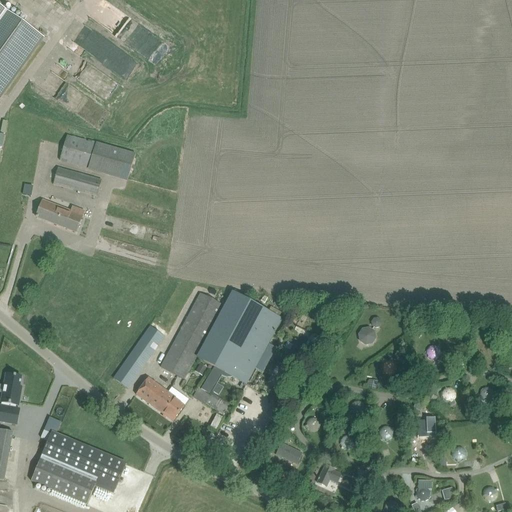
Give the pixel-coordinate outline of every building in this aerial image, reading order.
[(55,0),(49,8),(56,13),(62,3),(58,0),(55,0)] [(0,98),(45,39),(0,6),(0,98)] [(104,30),(151,62),(161,48),(114,15),(104,30)] [(88,53),(100,65),(114,52),(102,40),(88,53)] [(60,72),(97,95),(104,85),(95,80),(102,68),(77,53),(75,57),(70,54),(60,72)] [(122,71),(126,59),(112,54),(107,69),(115,72),(116,68),(122,71)] [(128,180),(136,153),(68,134),(60,161),(128,180)] [(0,151),(0,212),(22,216),(32,156),(0,151)] [(54,185),(88,195),(97,197),(102,181),(59,169),(54,185)] [(36,217),(56,225),(62,208),(42,201),(36,217)] [(62,208),(56,225),(76,232),(84,212),(72,207),(70,211),(62,208)] [(0,231),(0,239),(7,241),(8,233),(0,231)] [(161,369),(184,381),(224,307),(201,295),(161,369)] [(201,353),(201,354),(201,356),(202,359),(204,361),(214,367),(206,381),(201,390),(211,395),(213,392),(219,395),(221,393),(223,388),(217,385),(222,376),(223,377),(225,377),(226,378),(227,378),(228,378),(229,378),(233,377),(247,385),(265,351),(271,355),(274,354),(277,348),(269,344),(280,322),(282,319),(279,317),(268,312),(265,310),(241,297),(239,296),(237,296),(234,296),(232,297),(230,298),(202,349),(201,353)] [(375,328),(379,328),(382,324),(381,320),(378,318),(374,318),(371,322),(372,326),(375,328)] [(128,389),(134,381),(165,337),(151,326),(114,379),(128,389)] [(370,345),(372,344),(373,343),(374,342),(374,341),(375,340),(375,339),(375,338),(375,337),(375,336),(375,335),(374,334),(374,333),(373,333),(373,332),(372,332),(371,331),(370,330),(369,330),(368,330),(366,330),(365,330),(364,331),(363,332),(362,332),(362,333),(361,333),(360,335),(360,337),(360,339),(361,341),(362,343),(363,344),(365,345),(366,345),(368,345),(370,345)] [(437,360),(439,358),(440,357),(441,355),(441,353),(441,351),(440,349),(439,348),(438,346),(436,346),(434,345),(432,345),(430,346),(429,347),(427,349),(427,350),(426,351),(426,352),(426,354),(426,355),(427,356),(427,357),(428,358),(429,359),(430,360),(432,360),(433,360),(435,360),(436,361),(437,360)] [(388,376),(390,376),(392,376),(394,375),(396,373),(396,372),(397,370),(397,368),(397,366),(396,364),(395,363),(394,362),(392,361),(390,361),(388,361),(386,362),(384,363),(383,364),(382,366),(382,368),(382,369),(383,372),(384,373),(385,374),(386,375),(388,376)] [(207,367),(201,363),(195,372),(202,376),(207,367)] [(21,377),(6,374),(1,403),(18,406),(22,387),(20,387),(21,377)] [(156,410),(169,393),(149,378),(136,395),(156,410)] [(453,402),(453,401),(455,400),(456,398),(456,397),(456,395),(456,393),(456,392),(455,390),(453,389),(451,388),(449,387),(447,387),(446,388),(444,389),(443,390),(441,393),(441,394),(441,395),(441,396),(442,398),(442,399),(443,400),(444,401),(445,402),(446,402),(448,402),(449,403),(451,402),(451,403),(453,402)] [(494,399),(493,398),(494,397),(494,395),(494,393),(493,391),(492,389),(491,388),(489,387),(487,387),(485,387),(483,387),(482,389),(480,390),(479,392),(479,394),(479,396),(479,397),(480,398),(481,399),(481,400),(482,401),(484,402),(485,402),(486,402),(488,402),(489,402),(490,401),(492,400),(492,401),(494,399)] [(179,392),(172,388),(169,393),(156,410),(173,422),(184,406),(174,399),(179,392)] [(199,389),(192,398),(204,406),(205,404),(210,396),(199,389)] [(210,396),(205,404),(218,412),(223,416),(229,408),(228,408),(210,396)] [(276,400),(270,401),(271,411),(278,410),(276,400)] [(350,410),(350,411),(350,412),(351,414),(352,414),(354,415),(355,416),(356,416),(359,416),(361,415),(362,414),(364,413),(365,411),(365,409),(365,407),(364,405),(363,403),(362,402),(360,401),(358,401),(356,401),(354,401),(353,402),(351,403),(350,405),(350,406),(350,407),(350,408),(350,410)] [(17,409),(0,405),(0,422),(17,425),(18,416),(16,416),(17,409)] [(216,432),(224,418),(217,415),(209,429),(216,432)] [(306,429),(307,429),(307,430),(308,431),(309,431),(310,432),(312,432),(313,433),(314,433),(317,432),(318,431),(319,430),(320,428),(321,427),(321,425),(321,423),(320,421),(318,419),(317,418),(315,418),(313,417),(311,418),(309,418),(308,420),(307,421),(306,423),(306,425),(306,426),(305,426),(306,429)] [(428,434),(429,434),(431,433),(433,432),(434,430),(435,429),(435,427),(435,425),(434,423),(433,421),(432,420),(430,419),(428,419),(427,419),(425,419),(423,420),(421,421),(421,422),(420,424),(419,426),(419,427),(420,428),(420,430),(421,431),(422,432),(424,433),(426,434),(428,434)] [(389,441),(390,440),(392,439),(393,437),(394,435),(394,433),(393,431),(393,430),(391,428),(390,427),(388,426),(385,426),(384,426),(382,427),(381,428),(380,429),(379,431),(378,433),(378,435),(379,437),(380,439),(381,440),(384,441),(386,441),(386,442),(389,441)] [(13,432),(3,431),(0,430),(0,479),(4,480),(13,432)] [(41,438),(48,441),(31,482),(87,505),(95,486),(114,494),(126,465),(44,431),(41,438)] [(351,450),(353,448),(354,447),(355,445),(355,443),(355,441),(354,439),(353,438),(351,436),(349,436),(348,435),(346,435),(344,436),(343,436),(341,438),(340,440),(339,443),(339,444),(340,446),(341,448),(343,450),(345,450),(347,451),(351,450)] [(297,465),(303,453),(282,443),(277,455),(297,465)] [(460,462),(462,461),(463,461),(464,460),(465,458),(466,457),(467,455),(467,453),(466,451),(465,449),(463,448),(462,447),(460,446),(458,447),(456,447),(454,448),(454,449),(452,451),(451,453),(451,454),(451,456),(452,457),(452,458),(453,459),(454,460),(455,461),(457,462),(460,462)] [(334,470),(326,466),(318,483),(326,487),(329,480),(337,483),(341,475),(333,471),(334,470)] [(415,493),(415,494),(415,495),(415,496),(416,498),(417,499),(418,500),(419,501),(421,502),(422,502),(423,502),(425,502),(426,501),(427,501),(429,499),(430,497),(430,495),(430,493),(430,491),(429,490),(430,490),(430,482),(416,482),(416,493),(415,493)] [(497,490),(496,490),(495,488),(493,487),(491,486),(489,486),(487,487),(485,488),(484,489),(483,489),(483,491),(482,493),(482,494),(482,496),(483,498),(484,500),(486,501),(488,502),(490,502),(492,502),(493,501),(495,500),(496,498),(497,496),(498,494),(497,492),(498,492),(497,490)] [(444,488),(436,489),(436,499),(444,499),(444,488)] [(358,491),(353,500),(359,503),(363,494),(358,491)] [(398,511),(399,510),(399,508),(399,506),(398,504),(397,503),(395,502),(394,501),(392,501),(390,501),(388,502),(386,503),(385,504),(384,506),(384,507),(384,509),(384,510),(384,511),(398,511)]
